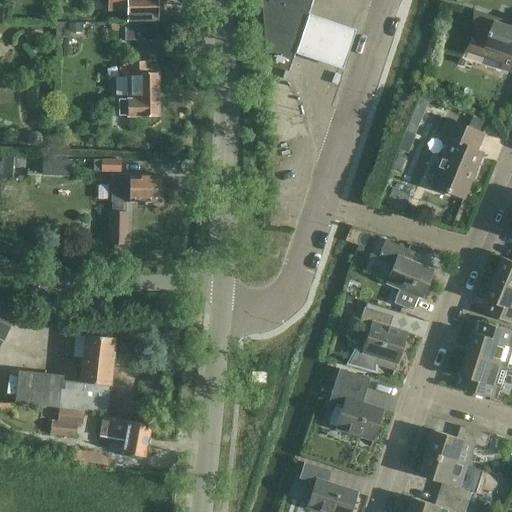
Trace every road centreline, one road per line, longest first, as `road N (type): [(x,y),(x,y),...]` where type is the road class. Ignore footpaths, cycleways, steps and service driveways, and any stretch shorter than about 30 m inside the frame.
road 1 (residential): [(220,293),(256,311),(287,292),(387,0)]
road 2 (residential): [(220,293),(227,93),(218,0)]
road 3 (residential): [(511,159),(415,388)]
road 4 (residential): [(220,293),(187,282),(48,283),(0,263)]
road 5 (residential): [(196,511),(220,293)]
road 6 (residential): [(415,388),(376,511)]
